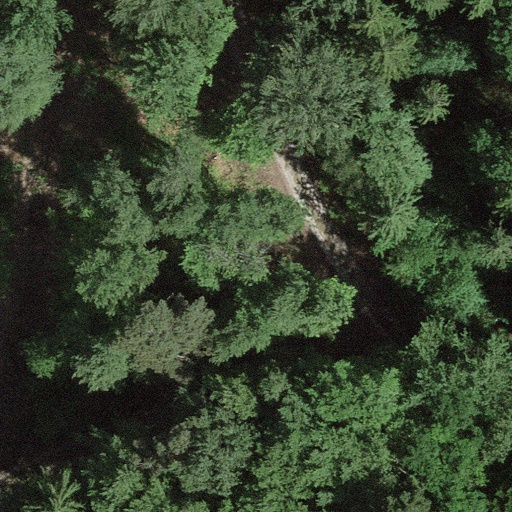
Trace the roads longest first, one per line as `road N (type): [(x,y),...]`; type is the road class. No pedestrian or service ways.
road 1 (track): [(0,490),(193,408),(399,349)]
road 2 (track): [(399,349),(288,159),(228,0)]
road 3 (track): [(511,431),(399,349)]
